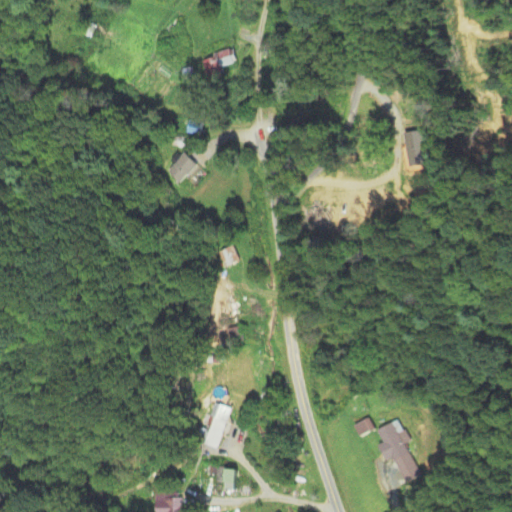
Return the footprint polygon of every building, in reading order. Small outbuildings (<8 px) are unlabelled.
[(204,59),(208,80),(226,76),(225,68),(239,65),(237,52),(204,59)] [(430,166),(428,132),(408,134),(410,167),(430,166)] [(179,187),(199,165),(185,153),(165,174),(179,187)] [(219,253),(225,268),(239,262),(233,247),(219,253)] [(205,447),(218,450),(230,409),(217,406),(205,447)] [(378,432),(384,444),(381,446),(389,462),(394,460),(407,484),(421,477),(405,446),(409,444),(398,421),(378,432)] [(241,493),(243,472),(231,471),(228,491),(241,493)] [(187,511),(187,500),(178,500),(178,494),(155,494),(155,511),(187,511)]
